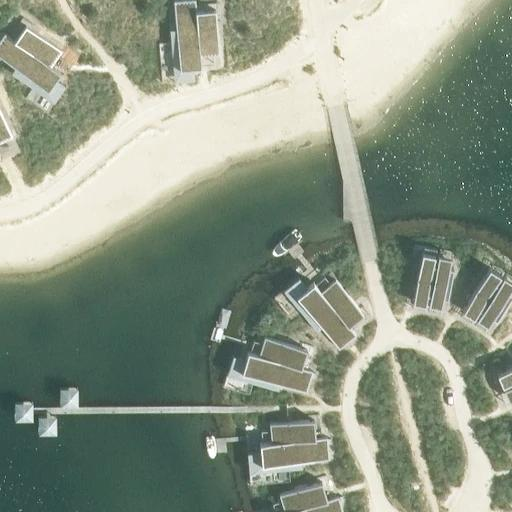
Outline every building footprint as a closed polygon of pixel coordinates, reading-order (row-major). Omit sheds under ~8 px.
[(194,0),(186,0),(173,1),(178,61),(191,59),(192,68),(200,67),(199,55),(196,11),(194,0)] [(215,9),(196,11),(199,55),(218,54),(215,9)] [(25,25),(14,40),(50,66),(61,50),(25,25)] [(4,33),(0,38),(0,57),(40,85),(48,74),(55,79),(59,72),(50,66),(14,40),(4,33)] [(0,111),(0,141),(11,136),(0,111)] [(421,252),(416,277),(432,280),(435,265),(431,264),(432,258),(421,256),(422,252),(421,252)] [(435,265),(432,280),(449,283),(452,268),(447,267),(448,262),(437,259),(438,255),(437,255),(435,265)] [(488,267),(475,289),(489,297),(497,284),(493,282),(496,277),(487,272),(489,268),(488,267)] [(497,284),(489,297),(504,307),(511,294),(507,291),(510,286),(501,280),(503,276),(502,276),(497,284)] [(416,277),(411,302),(412,302),(413,297),(424,300),(425,294),(429,295),(432,280),(416,277)] [(324,287),(320,291),(348,326),(362,314),(334,279),(324,287)] [(429,295),(427,305),(428,305),(429,301),(440,303),(441,297),(446,298),(449,283),(432,280),(429,295)] [(311,294),(301,302),(338,348),(355,335),(348,326),(320,291),(312,282),(306,287),(311,294)] [(475,289),(461,310),(462,311),(465,307),(474,313),(477,308),(481,310),(489,297),(475,289)] [(481,310),(475,319),(476,320),(479,316),(488,322),(491,317),(495,320),(504,307),(489,297),(481,310)] [(260,348),(258,354),(300,367),(306,349),(263,336),(260,348)] [(247,351),(244,359),(252,362),(249,374),(305,392),(312,371),(300,367),(258,354),(247,351)] [(511,366),(496,373),(496,374),(500,372),(505,383),(510,380),(511,384),(511,383),(511,366)] [(511,383),(511,384),(502,388),(503,389),(507,387),(511,398),(511,397),(511,383)] [(73,384),(56,384),(56,401),(64,401),(73,401),(73,384)] [(26,401),(9,401),(9,418),(26,418),(26,412),(26,401)] [(43,416),(35,416),(35,433),(52,433),(52,416),(43,416)] [(313,419),(269,423),(270,442),(314,438),(313,419)] [(270,442),(259,443),(259,452),(268,451),(269,464),(328,459),(326,437),(314,438),(270,442)] [(321,481),(278,494),(282,506),(283,511),(326,500),(321,481)] [(283,511),(342,511),(338,496),(326,500),(283,511)]
